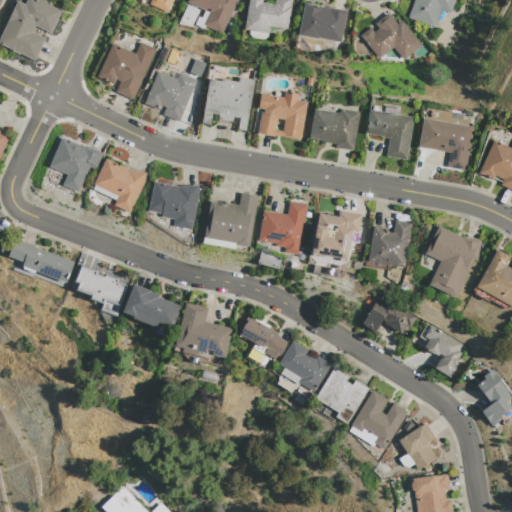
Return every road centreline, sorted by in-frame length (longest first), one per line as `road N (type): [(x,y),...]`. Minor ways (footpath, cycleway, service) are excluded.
road 1 (residential): [(50,97),(12,175),(19,210),(177,272),(258,291),(429,393),(466,436),(481,511)]
road 2 (residential): [(0,74),(164,148),(473,204),(511,225)]
